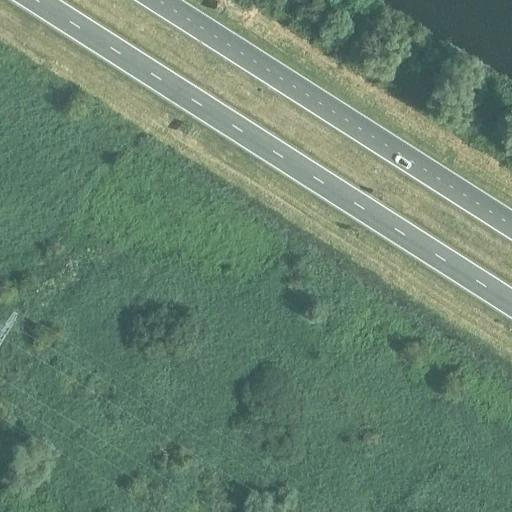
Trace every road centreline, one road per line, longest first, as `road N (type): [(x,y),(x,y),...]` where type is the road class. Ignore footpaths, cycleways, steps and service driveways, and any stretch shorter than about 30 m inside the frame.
road 1 (trunk): [(34,0),(511,303)]
road 2 (trunk): [(511,225),(157,0)]
